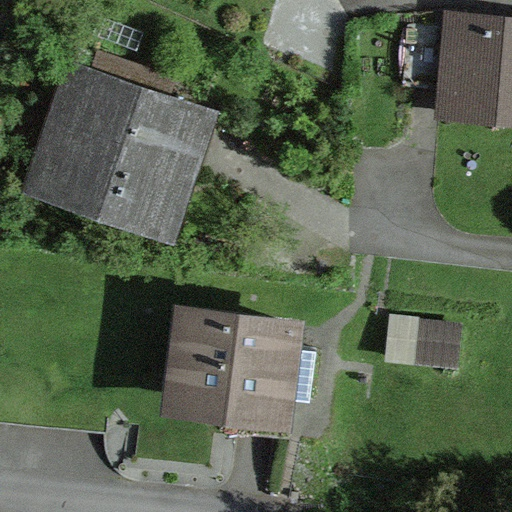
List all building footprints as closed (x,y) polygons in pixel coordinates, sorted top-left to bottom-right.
[(511,26),(457,22),(449,102),(511,107),(511,26)] [(408,24),(403,80),(441,83),(446,27),(408,24)] [(79,72),(43,175),(164,216),(199,113),(158,99),(166,78),(104,57),(97,78),(79,72)] [(281,409),(283,396),(308,399),(315,347),(290,344),(292,324),(184,311),(173,395),(281,409)] [(468,356),(469,315),(401,314),(400,354),(468,356)] [(0,359),(0,415),(15,417),(20,362),(0,359)] [(30,419),(44,420),(50,365),(20,362),(15,417),(30,419)] [(80,368),(50,365),(44,420),(59,422),(74,424),(80,368)] [(112,371),(80,368),(74,424),(106,427),(112,371)]
